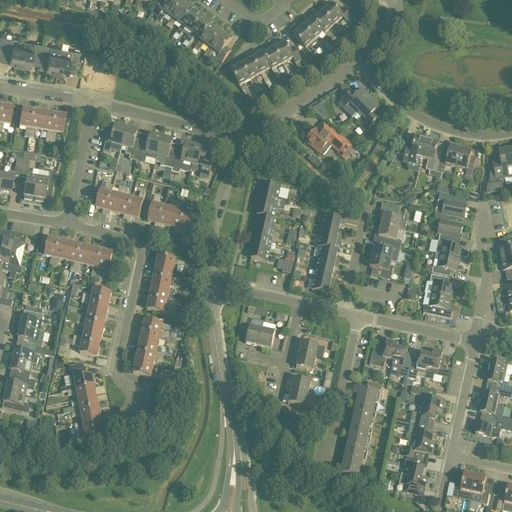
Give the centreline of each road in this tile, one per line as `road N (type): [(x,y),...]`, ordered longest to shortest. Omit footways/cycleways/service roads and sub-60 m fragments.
road 1 (residential): [(67,224),(143,243),(116,373),(133,386),(125,417),(112,420)]
road 2 (unclassified): [(227,511),(234,440),(212,297)]
road 3 (residential): [(511,130),(485,135),(434,124),(363,67)]
road 4 (residential): [(239,148),(225,136),(91,105)]
road 5 (unclassified): [(212,297),(213,234),(239,148)]
road 6 (unclassified): [(239,148),(363,67)]
road 7 (residential): [(326,456),(358,317)]
road 8 (residential): [(476,341),(487,277),(481,211)]
road 9 (residential): [(67,224),(91,105)]
road 10 (residential): [(476,341),(358,317)]
